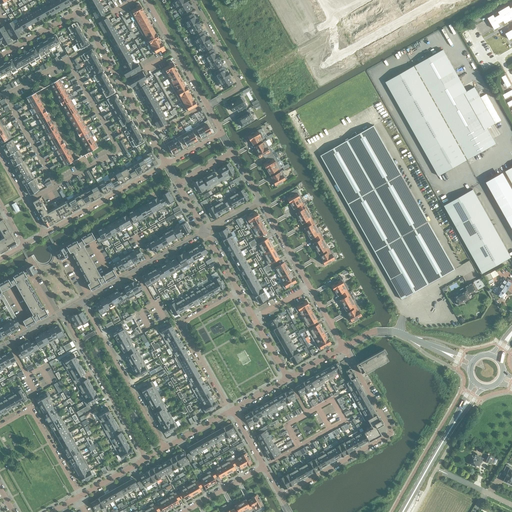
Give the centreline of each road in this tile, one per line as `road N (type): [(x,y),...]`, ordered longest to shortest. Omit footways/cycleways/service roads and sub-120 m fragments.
road 1 (unknown): [(476,167),(498,151),(501,130),(444,35),(378,76),(432,174),(452,181)]
road 2 (residential): [(280,497),(389,435),(343,347)]
road 3 (residential): [(55,183),(118,149),(68,60)]
road 4 (residential): [(61,310),(146,460)]
road 5 (residential): [(55,183),(6,96),(68,60)]
road 6 (residential): [(165,448),(81,299)]
road 7 (residential): [(232,411),(181,320),(237,290)]
road 8 (residential): [(43,233),(166,164)]
road 9 (residential): [(81,496),(31,407),(0,425)]
road 10 (residential): [(206,105),(240,86),(191,0)]
road 11 (residential): [(98,44),(166,164)]
road 12 (residential): [(324,65),(438,0)]
road 13 (residential): [(90,294),(204,230)]
road 14 (residential): [(0,56),(80,11),(98,44)]
